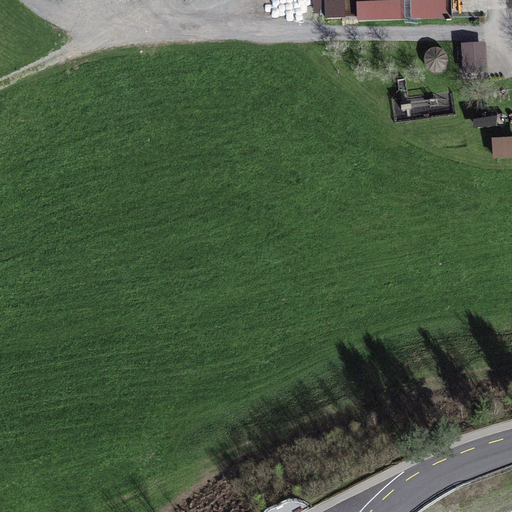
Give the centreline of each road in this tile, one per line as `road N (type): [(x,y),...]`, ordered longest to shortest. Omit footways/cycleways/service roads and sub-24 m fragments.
road 1 (tertiary): [(387,511),(436,476),(511,446)]
road 2 (track): [(0,87),(113,25)]
